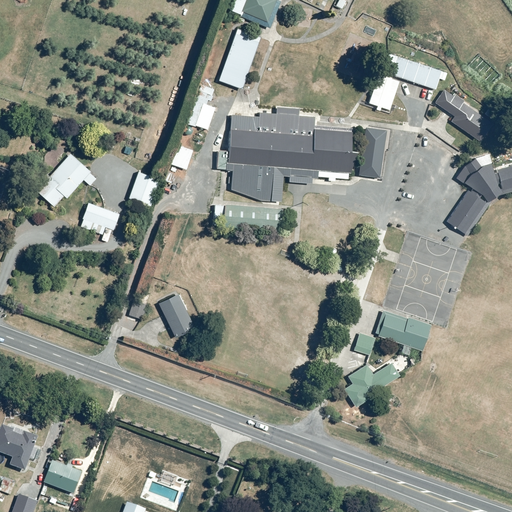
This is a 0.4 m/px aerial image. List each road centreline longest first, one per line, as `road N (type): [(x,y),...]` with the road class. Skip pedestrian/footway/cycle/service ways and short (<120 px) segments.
road 1 (secondary): [(0,334),(479,511)]
road 2 (unknown): [(306,447),(403,160)]
